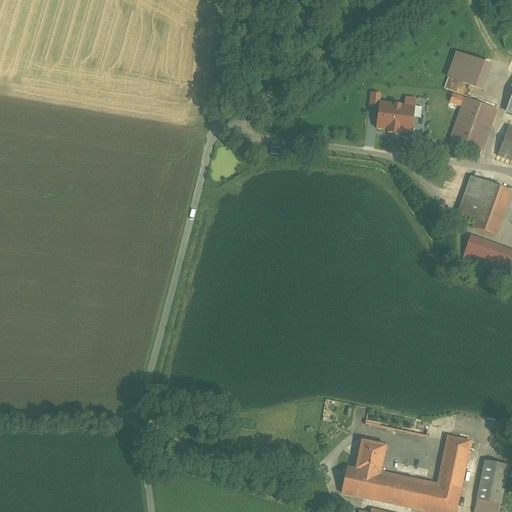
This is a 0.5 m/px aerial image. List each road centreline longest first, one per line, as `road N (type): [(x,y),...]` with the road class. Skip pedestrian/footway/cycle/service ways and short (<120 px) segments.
road 1 (residential): [(205,134),(150,413)]
road 2 (residential): [(205,134),(237,119),(362,12),(387,0)]
road 3 (residential): [(0,420),(150,413)]
road 4 (residential): [(208,0),(223,56),(205,134)]
